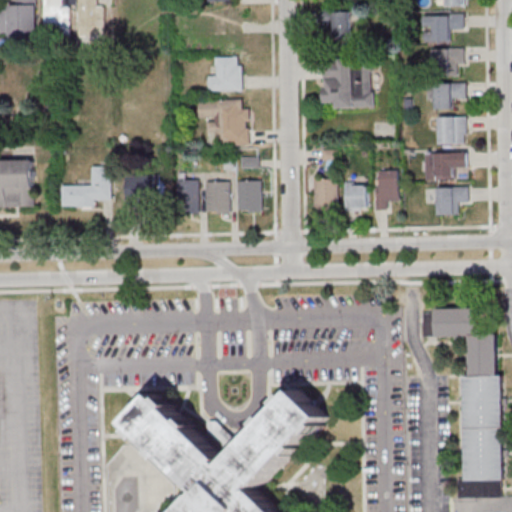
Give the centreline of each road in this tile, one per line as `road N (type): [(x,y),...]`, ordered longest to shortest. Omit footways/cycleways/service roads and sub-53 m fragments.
road 1 (tertiary): [(511,240),(0,254)]
road 2 (tertiary): [(0,280),(511,267)]
road 3 (residential): [(290,271),(287,0)]
road 4 (residential): [(511,267),(504,0)]
road 5 (residential): [(412,288),(414,337),(430,397),(428,511)]
